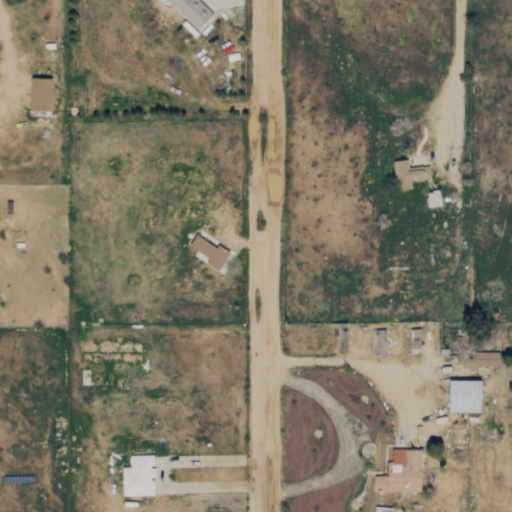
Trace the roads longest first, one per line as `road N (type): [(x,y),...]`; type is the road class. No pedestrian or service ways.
road 1 (track): [(265,511),(264,0)]
road 2 (track): [(265,491),(332,478),(352,449),(346,423),(327,399),(300,381),(265,373)]
road 3 (track): [(265,460),(168,462),(161,473),(167,488),(265,486)]
road 4 (track): [(265,359),(344,357),(437,368)]
road 5 (track): [(455,0),(455,63),(437,140)]
